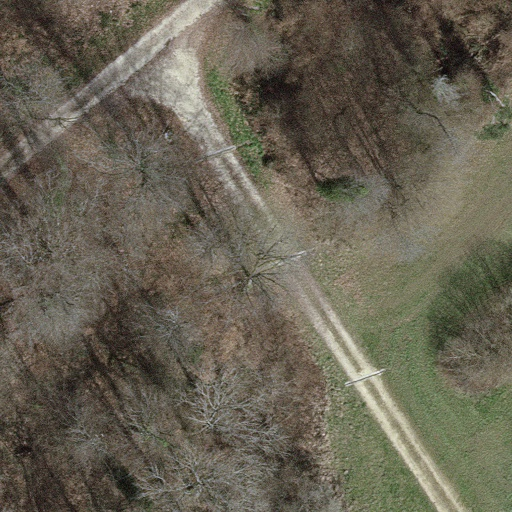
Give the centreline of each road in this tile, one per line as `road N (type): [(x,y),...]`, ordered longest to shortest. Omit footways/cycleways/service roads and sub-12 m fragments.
road 1 (track): [(458,511),(147,55)]
road 2 (track): [(0,171),(216,0)]
